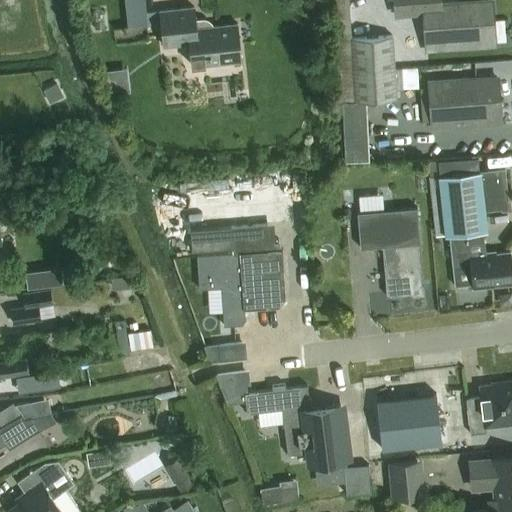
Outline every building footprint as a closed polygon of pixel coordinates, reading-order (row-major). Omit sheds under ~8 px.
[(151,22),(150,0),(128,0),(130,23),(151,22)] [(350,0),(336,0),(338,38),(352,38),(352,37),(350,0)] [(394,0),(396,14),(424,12),(426,49),(487,45),(485,21),(493,21),(491,0),(440,4),(439,0),(394,0)] [(160,11),(163,46),(189,43),(192,66),(241,60),(237,23),(212,26),(211,23),(208,20),(204,20),(196,21),(194,7),(160,11)] [(352,37),(352,38),(353,68),(394,67),(392,35),(352,37)] [(352,38),(338,38),(342,102),(355,101),(353,68),(352,38)] [(421,65),(404,66),(405,86),(422,85),(421,65)] [(394,67),(353,68),(355,101),(366,100),(396,99),(394,67)] [(127,68),(102,71),(105,95),(130,92),(127,68)] [(499,102),(497,78),(429,82),(432,127),(493,123),(492,103),(499,102)] [(56,83),(44,89),(51,102),(63,97),(56,83)] [(355,101),(342,102),(345,160),(369,158),(366,100),(355,101)] [(505,168),(439,175),(445,235),(486,231),(484,210),(509,208),(505,168)] [(425,177),(418,178),(419,191),(427,190),(425,177)] [(424,294),(424,287),(422,287),(418,243),(420,243),(417,207),(357,212),(360,248),(382,246),(386,296),(412,293),(412,296),(424,294)] [(285,297),(282,248),(196,255),(199,289),(221,287),(224,325),(241,324),(245,319),(244,309),(278,306),(285,297)] [(473,283),(473,287),(511,282),(511,268),(510,251),(471,256),(470,250),(457,251),(459,267),(453,268),(455,285),(473,283)] [(60,266),(42,269),(44,284),(62,282),(60,266)] [(38,304),(52,301),(50,287),(23,291),(25,306),(38,304)] [(14,322),(40,318),(38,304),(25,306),(11,308),(14,322)] [(124,319),(115,320),(121,357),(130,355),(124,319)] [(245,340),(205,345),(212,361),(247,357),(245,340)] [(0,370),(1,377),(28,373),(25,358),(0,362),(0,370)] [(247,369),(216,373),(222,387),(234,385),(249,384),(247,369)] [(13,381),(15,389),(30,387),(28,378),(13,381)] [(481,396),(466,398),(470,434),(486,432),(486,426),(511,422),(511,381),(479,385),(481,396)] [(310,409),(307,384),(285,387),(285,384),(272,385),(272,389),(244,392),(247,413),(282,408),(287,454),(307,452),(309,464),(346,460),(339,405),(310,409)] [(234,385),(222,387),(228,403),(236,401),(234,385)] [(437,393),(376,400),(382,449),(442,442),(437,393)] [(51,411),(48,399),(18,406),(25,416),(51,411)] [(0,409),(0,421),(1,423),(19,412),(13,402),(0,409)] [(169,414),(166,429),(177,432),(175,415),(169,414)] [(21,438),(11,422),(0,428),(0,446),(6,442),(8,446),(21,438)] [(109,448),(86,451),(88,465),(111,461),(109,448)] [(511,511),(511,457),(493,459),(493,460),(478,461),(480,486),(495,485),(498,510),(469,511),(511,511)] [(425,495),(422,459),(387,462),(390,498),(425,495)] [(26,502),(13,511),(63,511),(53,497),(62,491),(74,482),(58,460),(44,462),(42,463),(18,480),(26,490),(20,494),(26,502)] [(297,479),(279,481),(279,486),(280,501),(299,499),(297,479)] [(195,511),(188,499),(173,508),(175,511),(195,511)]
